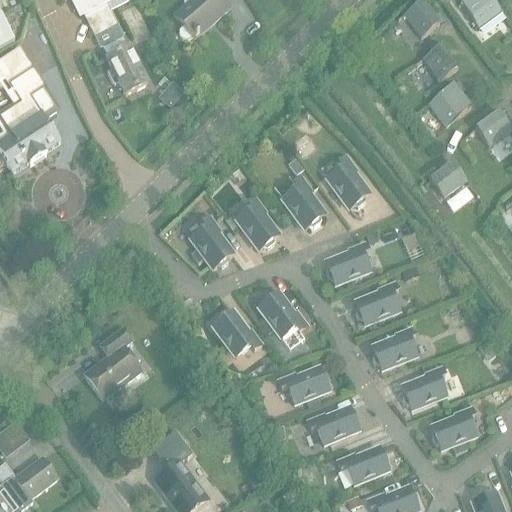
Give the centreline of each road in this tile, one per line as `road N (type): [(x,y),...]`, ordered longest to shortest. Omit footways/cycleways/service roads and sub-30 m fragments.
road 1 (tertiary): [(0,341),(347,0)]
road 2 (residential): [(119,511),(0,354)]
